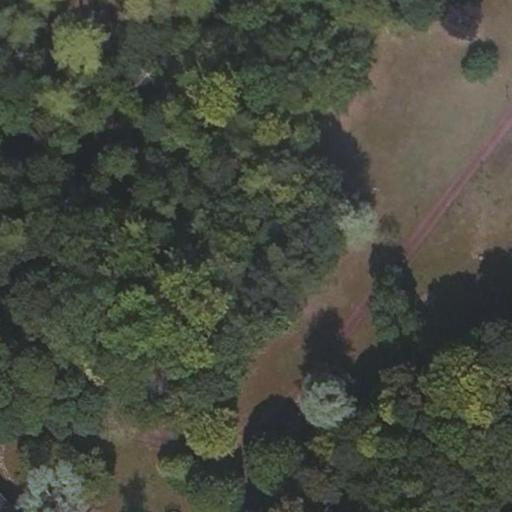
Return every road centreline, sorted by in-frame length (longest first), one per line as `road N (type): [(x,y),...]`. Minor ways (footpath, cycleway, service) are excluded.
road 1 (track): [(0,431),(42,420),(132,426),(196,453),(269,436),(511,111)]
road 2 (track): [(0,105),(73,78),(158,0)]
